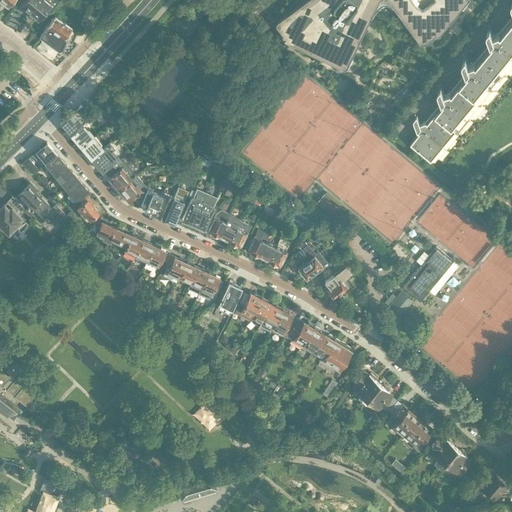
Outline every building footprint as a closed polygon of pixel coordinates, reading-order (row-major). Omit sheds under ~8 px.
[(29,11),(38,0),(23,0),(20,4),(29,11)] [(59,0),(38,0),(29,11),(38,18),(45,9),(49,13),(59,0)] [(305,0),(279,20),(278,20),(278,21),(277,22),(277,23),(278,24),(287,36),(286,37),(285,38),(285,39),(286,39),(286,40),(344,67),(345,67),(346,67),(347,66),(348,66),(348,65),(379,0),(389,0),(421,41),(422,42),(423,42),(424,42),(425,41),(437,32),(438,34),(439,34),(440,34),(467,0),(305,0)] [(437,156),(508,70),(511,72),(511,0),(511,1),(511,2),(511,3),(511,17),(500,32),(494,34),(490,26),(488,29),(487,29),(487,30),(487,31),(487,32),(491,42),(475,62),(469,64),(466,56),(463,59),(463,60),(463,61),(463,62),(467,72),(451,92),(444,94),(441,85),(439,89),(438,89),(438,90),(438,91),(442,102),(426,121),(420,123),(417,115),(414,118),(414,119),(414,120),(414,121),(418,131),(419,133),(411,143),(431,160),(435,154),(437,156)] [(71,31),(71,29),(72,28),(55,15),(40,36),(59,50),(62,49),(66,39),(65,38),(67,34),(69,34),(71,31)] [(266,18),(258,24),(263,31),(271,25),(266,18)] [(83,123),(89,118),(91,116),(92,115),(97,110),(96,110),(93,107),(88,112),(81,104),(60,121),(73,136),(85,127),(83,123)] [(97,110),(92,115),(95,118),(100,113),(97,110)] [(85,127),(73,136),(81,146),(94,135),(88,128),(87,129),(85,127)] [(122,132),(118,136),(122,141),(127,136),(122,132)] [(94,135),(81,146),(91,158),(103,148),(99,144),(101,143),(94,135)] [(56,153),(46,141),(35,150),(45,163),(56,153)] [(115,164),(120,159),(112,150),(114,148),(110,143),(103,148),(91,158),(102,170),(112,161),(115,164)] [(66,165),(56,153),(45,163),(55,175),(66,165)] [(199,154),(195,164),(200,167),(205,156),(199,154)] [(38,168),(28,156),(22,162),(33,173),(38,168)] [(137,173),(123,157),(120,159),(115,164),(114,165),(118,169),(108,177),(118,188),(129,179),(131,177),(137,173)] [(77,177),(66,165),(55,175),(66,187),(77,177)] [(39,178),(45,184),(48,181),(42,174),(39,178)] [(87,190),(77,177),(66,187),(70,192),(71,191),(77,198),(85,191),(87,190)] [(143,197),(148,186),(144,185),(140,188),(131,177),(129,179),(118,188),(128,200),(135,194),(136,196),(138,194),(143,197)] [(230,181),(224,178),(220,188),(225,191),(230,181)] [(234,183),(230,181),(225,191),(230,193),(234,183)] [(154,214),(161,195),(152,191),(156,183),(150,182),(148,186),(143,197),(149,199),(144,210),(154,214)] [(49,204),(42,197),(41,197),(28,183),(17,194),(28,206),(23,210),(30,217),(33,214),(40,222),(52,210),(62,221),(67,216),(56,204),(50,207),(48,205),(49,204)] [(59,192),(54,188),(51,191),(55,196),(59,192)] [(191,198),(182,219),(187,221),(187,222),(191,224),(192,223),(193,223),(206,192),(196,188),(195,191),(191,189),(188,196),(191,198)] [(259,200),(262,193),(255,189),(252,196),(259,200)] [(93,200),(85,191),(77,198),(81,203),(77,206),(82,212),(81,213),(86,219),(87,220),(88,220),(89,220),(89,219),(90,219),(90,218),(98,211),(90,202),(93,200)] [(162,195),(161,195),(154,214),(164,218),(173,196),(163,192),(162,195)] [(206,192),(193,223),(204,228),(214,205),(213,205),(217,196),(206,192)] [(173,196),(164,218),(174,223),(183,200),(173,196)] [(0,225),(7,233),(16,225),(21,229),(27,223),(21,217),(22,216),(19,214),(23,210),(13,199),(9,203),(6,201),(0,206),(0,225)] [(218,235),(226,219),(228,215),(217,210),(207,230),(212,232),(212,234),(215,235),(217,235),(218,235)] [(237,224),(226,219),(218,235),(229,240),(237,224)] [(240,246),(249,228),(251,224),(239,219),(237,224),(229,240),(230,241),(231,243),(234,244),(235,244),(240,246)] [(131,234),(123,230),(123,228),(118,226),(116,227),(102,220),(99,226),(95,224),(90,228),(104,235),(103,237),(109,240),(110,238),(126,245),(131,234)] [(142,239),(131,234),(126,245),(124,250),(134,255),(142,239)] [(256,254),(258,255),(266,238),(260,236),(259,238),(254,235),(247,249),(251,252),(252,253),(255,255),(256,254)] [(266,238),(258,255),(268,260),(276,244),(266,238)] [(153,244),(142,239),(134,255),(145,260),(153,244)] [(164,249),(153,244),(145,260),(157,265),(159,262),(160,262),(164,264),(169,253),(164,250),(164,249)] [(282,246),(276,244),(268,260),(270,261),(270,262),(273,264),(275,263),(279,265),(286,251),(281,248),(282,246)] [(436,245),(403,286),(417,296),(426,285),(430,289),(453,260),(436,245)] [(306,277),(322,265),(317,259),(319,257),(316,253),(315,254),(311,249),(301,257),(305,262),(298,267),(306,277)] [(422,262),(429,253),(425,250),(418,258),(422,262)] [(341,279),(351,272),(346,266),(352,261),(348,252),(333,264),(337,270),(324,280),(326,282),(324,284),(326,286),(325,287),(332,297),(347,285),(341,279)] [(175,256),(169,253),(164,264),(166,265),(163,274),(170,277),(171,274),(178,278),(186,259),(180,256),(178,258),(175,256)] [(194,263),(186,259),(178,278),(189,283),(197,266),(193,265),(194,263)] [(198,292),(200,287),(209,269),(202,266),(200,268),(197,266),(189,283),(187,287),(198,292)] [(218,278),(219,276),(215,275),(215,272),(209,269),(200,287),(198,292),(198,293),(209,298),(210,295),(214,297),(222,280),(218,278)] [(227,284),(216,308),(229,314),(241,287),(235,284),(232,283),(229,281),(227,284)] [(250,317),(251,314),(261,295),(255,292),(253,293),(250,291),(248,293),(244,291),(236,307),(240,309),(239,311),(249,317),(250,317)] [(387,307),(399,316),(412,300),(401,291),(389,305),(387,307)] [(260,323),(271,302),(268,301),(268,298),(261,295),(251,314),(257,318),(256,321),(260,323)] [(272,326),(282,306),(276,303),(274,304),(271,302),(260,323),(262,324),(265,324),(265,322),(272,326)] [(294,323),(289,320),(292,314),(289,312),(289,310),(282,306),(272,326),(270,329),(281,334),(283,331),(287,334),(294,323)] [(299,326),(294,323),(287,334),(292,337),(291,339),(301,345),(314,324),(308,321),(306,322),(303,320),(299,326)] [(320,328),(314,324),(301,345),(311,352),(323,332),(320,330),(320,328)] [(327,334),(323,332),(311,352),(321,358),(334,336),(329,333),(327,334)] [(351,347),(334,336),(321,358),(320,359),(338,370),(351,349),(351,347)] [(0,409),(8,416),(13,420),(18,415),(20,412),(22,409),(15,403),(19,399),(25,404),(35,392),(22,381),(24,379),(17,373),(15,376),(13,375),(19,367),(11,361),(5,369),(9,372),(7,374),(0,368),(0,409)] [(357,398),(361,401),(379,381),(375,378),(376,377),(370,372),(369,373),(368,374),(363,370),(354,381),(356,382),(352,387),(361,394),(357,398)] [(328,396),(337,382),(332,378),(322,393),(328,396)] [(382,384),(379,381),(361,401),(366,405),(369,401),(378,408),(382,404),(383,406),(392,395),(388,391),(389,390),(388,389),(389,388),(383,383),(382,384)] [(391,423),(403,432),(419,414),(412,408),(411,410),(402,403),(392,414),(391,413),(384,422),(388,426),(391,423)] [(425,420),(419,414),(403,432),(416,443),(413,445),(418,450),(427,440),(425,438),(433,429),(424,422),(425,420)] [(438,467),(456,446),(452,443),(452,441),(448,437),(446,438),(445,439),(440,435),(431,445),(433,447),(430,450),(439,458),(434,463),(438,467)] [(470,459),(465,455),(466,454),(465,454),(466,451),(462,448),(460,449),(456,446),(438,467),(443,470),(447,465),(456,472),(459,469),(461,470),(470,459)] [(32,449),(30,447),(25,447),(24,449),(23,452),(23,455),(26,457),(28,457),(31,454),(33,452),(32,449)] [(395,458),(391,463),(400,471),(404,466),(395,458)] [(69,467),(62,475),(71,482),(77,474),(69,467)] [(479,494),(483,489),(494,500),(508,485),(496,474),(487,484),(483,480),(474,490),(479,494)] [(178,488),(181,499),(217,489),(213,478),(178,488)]
